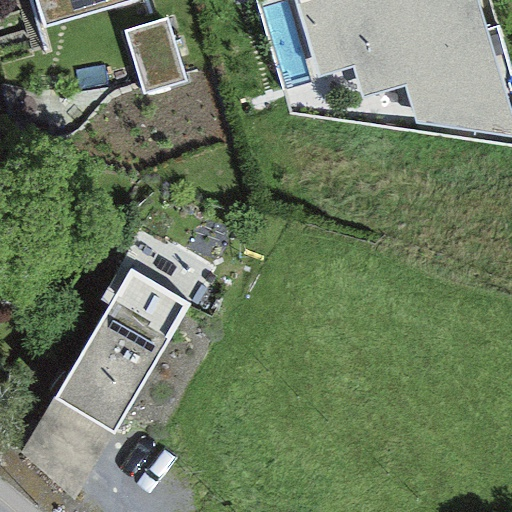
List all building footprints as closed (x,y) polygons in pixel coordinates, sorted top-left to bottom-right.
[(142,0),(36,0),(45,28),(142,0)] [(295,0),(320,79),(354,68),(364,99),(406,86),(417,125),(511,136),(511,110),(478,0),(295,0)] [(168,18),(125,32),(145,96),(187,82),(168,18)] [(114,434),(192,306),(132,270),(55,399),(114,434)] [(114,434),(55,399),(21,455),(75,500),(114,434)]
